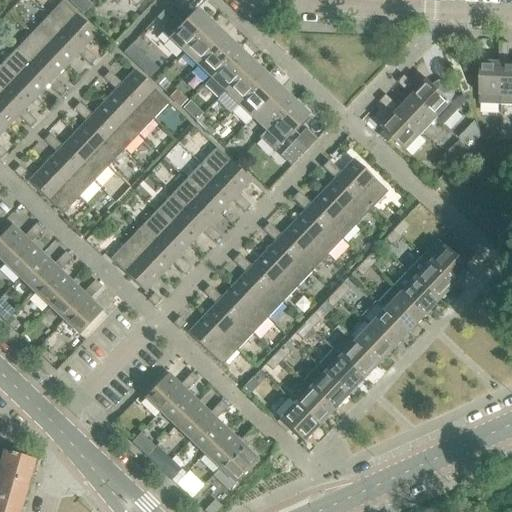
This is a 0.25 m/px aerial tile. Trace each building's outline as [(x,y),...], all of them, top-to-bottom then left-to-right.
[(84,0),(72,0),(69,3),(78,11),(86,2),(84,0)] [(142,0),(125,0),(135,9),(142,0)] [(61,2),(45,18),(80,51),(83,48),(95,35),(61,2)] [(164,10),(156,18),(166,27),(171,22),(174,19),(164,10)] [(181,53),(206,27),(209,24),(195,10),(177,28),(171,22),(166,27),(160,33),(181,53)] [(80,51),(45,18),(30,34),(65,67),(76,54),(82,60),(89,54),(83,48),(80,51)] [(206,27),(181,53),(195,66),(223,37),(209,24),(206,27)] [(65,67),(30,34),(15,50),(50,83),(53,79),(65,67)] [(223,37),(195,66),(209,79),(237,50),(223,37)] [(149,77),(159,67),(133,42),(123,52),(149,77)] [(499,44),(499,54),(508,54),(508,44),(499,44)] [(50,83),(15,50),(1,65),(35,98),(47,86),(53,91),(59,85),(53,79),(50,83)] [(217,100),(223,93),(248,67),(251,63),(237,50),(209,79),(203,86),(217,100)] [(89,54),(82,60),(89,66),(95,60),(89,54)] [(511,64),(508,64),(508,54),(499,54),(498,64),(503,64),(501,97),(500,97),(500,106),(511,106),(511,64)] [(248,67),(223,93),(237,106),(265,77),(251,63),(248,67)] [(503,64),(498,64),(481,63),(479,96),(500,97),(501,97),(503,64)] [(35,98),(1,65),(0,65),(0,94),(20,114),(23,111),(35,98)] [(133,71),(121,84),(115,79),(109,85),(115,91),(118,88),(152,120),(168,104),(133,71)] [(102,79),(109,85),(115,79),(108,72),(102,79)] [(251,119),(275,93),(279,90),(265,77),(237,106),(230,113),(244,126),(251,119)] [(404,77),(397,84),(406,92),(413,86),(404,77)] [(450,103),(453,96),(453,93),(443,83),(439,83),(433,87),(427,82),(418,91),(413,86),(406,92),(412,98),(436,120),(435,121),(443,128),(458,111),(450,103)] [(65,91),(59,85),(53,91),(59,98),(65,91)] [(152,120),(118,88),(115,91),(103,103),(137,136),(152,120)] [(279,90),(275,93),(251,119),(265,132),(293,103),(279,90)] [(20,114),(0,94),(0,124),(5,129),(17,117),(23,123),(29,116),(23,111),(20,114)] [(379,103),(387,110),(393,103),(386,96),(379,103)] [(436,120),(412,98),(400,110),(393,103),(387,110),(394,117),(397,113),(421,136),(435,121),(436,120)] [(137,136),(103,103),(91,116),(85,110),(79,116),(85,122),(88,119),(122,151),(137,136)] [(273,153),(304,120),(307,117),(293,103),(265,132),(258,139),(273,153)] [(72,110),(79,116),(85,110),(79,104),(72,110)] [(421,136),(397,113),(394,117),(382,130),(405,152),(421,136)] [(35,122),(29,116),(23,123),(29,129),(35,122)] [(122,151),(88,119),(85,122),(73,135),(107,167),(122,151)] [(43,142),(49,148),(55,141),(49,135),(43,142)] [(107,167),(73,135),(61,147),(55,141),(49,148),(55,153),(58,150),(92,183),(107,167)] [(310,146),(299,136),(291,144),(302,154),(310,146)] [(215,149),(199,165),(234,198),(237,195),(249,182),(215,149)] [(92,183),(58,150),(55,153),(43,166),(78,198),(92,183)] [(352,160),(340,173),(333,167),(327,174),(333,180),(337,177),(371,209),(386,193),(352,160)] [(321,168),(327,174),(333,167),(327,162),(321,168)] [(234,198),(199,165),(184,181),(219,214),(231,201),(237,207),(243,200),(237,195),(234,198)] [(19,166),(13,173),(19,179),(26,173),(19,166)] [(78,198),(43,166),(27,182),(62,215),(78,198)] [(371,209),(337,177),(333,180),(322,192),(356,225),(371,209)] [(219,214),(184,181),(170,197),(204,229),(207,226),(219,214)] [(356,225),(322,192),(310,205),(304,199),(297,205),(304,211),(307,208),(341,241),(356,225)] [(291,199),(297,205),(304,199),(297,193),(291,199)] [(204,229),(170,197),(155,212),(189,245),(201,232),(207,238),(213,232),(207,226),(204,229)] [(249,206),(243,200),(237,207),(243,213),(249,206)] [(341,241),(307,208),(304,211),(292,224),(326,256),(341,241)] [(189,245),(155,212),(140,228),(174,260),(177,257),(189,245)] [(402,221),(393,230),(399,237),(408,227),(402,221)] [(261,231),(268,237),(274,230),(268,224),(261,231)] [(326,256),(292,224),(280,236),(274,230),(268,237),(274,243),(277,239),(311,272),(326,256)] [(35,225),(29,231),(35,237),(41,231),(35,225)] [(0,236),(0,262),(3,265),(26,240),(23,237),(11,226),(0,236)] [(174,260),(140,228),(125,243),(159,276),(171,264),(177,270),(183,263),(177,257),(174,260)] [(393,230),(384,240),(391,246),(399,237),(393,230)] [(26,240),(3,265),(18,279),(41,254),(30,243),(35,237),(29,231),(23,237),(26,240)] [(213,232),(207,238),(213,244),(219,238),(213,232)] [(311,272),(277,239),(274,243),(262,255),(296,288),(311,272)] [(467,270),(436,241),(421,257),(427,263),(451,286),(467,270)] [(159,276),(125,243),(109,260),(143,293),(159,276)] [(372,252),(363,262),(370,268),(379,259),(372,252)] [(65,253),(58,259),(65,265),(71,259),(65,253)] [(41,254),(18,279),(32,293),(56,268),(53,265),(41,254)] [(232,262),(238,268),(244,261),(238,255),(232,262)] [(296,288),(262,255),(250,267),(244,261),(238,268),(244,274),(247,271),(281,303),(296,288)] [(451,286),(427,263),(421,257),(406,273),(436,302),(451,286)] [(56,268),(32,293),(47,307),(71,283),(59,272),(65,265),(58,259),(53,265),(56,268)] [(370,268),(363,262),(354,271),(361,277),(370,268)] [(190,269),(183,263),(177,270),(183,276),(190,269)] [(281,303),(247,271),(244,274),(232,286),(266,319),(281,303)] [(436,302),(406,273),(391,288),(421,317),(436,302)] [(94,281),(88,287),(95,294),(101,287),(94,281)] [(71,283),(47,307),(62,321),(85,297),(82,294),(71,283)] [(349,290),(342,284),(333,293),(340,299),(349,290)] [(266,319),(232,286),(220,299),(214,293),(208,299),(214,305),(217,302),(251,334),(266,319)] [(85,297),(62,321),(78,336),(101,311),(89,300),(95,294),(88,287),(82,294),(85,297)] [(202,293),(208,299),(214,293),(208,287),(202,293)] [(421,317),(391,288),(376,304),(383,310),(407,333),(421,317)] [(333,293),(324,302),(331,309),(340,299),(333,293)] [(154,307),(160,300),(153,294),(147,301),(154,307)] [(251,334),(217,302),(214,305),(202,317),(237,350),(251,334)] [(407,333),(383,310),(368,326),(392,349),(407,333)] [(312,315),(303,324),(310,331),(319,321),(312,315)] [(237,350),(202,317),(187,334),(221,366),(237,350)] [(178,318),(172,325),(179,331),(185,324),(178,318)] [(303,324),(294,334),(301,340),(310,331),(303,324)] [(392,349),(368,326),(353,342),(377,364),(392,349)] [(377,364),(353,342),(338,357),(362,380),(377,364)] [(282,346),(273,356),(280,362),(289,353),(282,346)] [(362,380),(338,357),(331,351),(316,367),(323,373),(347,396),(362,380)] [(273,356),(264,365),(271,371),(280,362),(273,356)] [(347,396),(323,373),(316,367),(301,382),(308,389),(332,411),(347,396)] [(191,373),(185,380),(191,386),(197,379),(191,373)] [(143,399),(159,413),(182,389),(179,386),(167,374),(143,399)] [(251,379),(243,387),(250,394),(258,385),(251,379)] [(182,389),(159,413),(174,427),(197,403),(186,392),(191,386),(185,380),(179,386),(182,389)] [(332,411),(308,389),(293,404),(317,427),(332,411)] [(220,401),(214,408),(221,414),(227,408),(220,401)] [(197,403),(174,427),(188,442),(212,417),(209,414),(197,403)] [(317,427),(293,404),(278,420),(302,443),(317,427)] [(212,417),(188,442),(203,456),(227,431),(215,420),(221,414),(214,408),(209,414),(212,417)] [(250,430),(244,436),(251,442),(256,436),(250,430)] [(227,431),(203,456),(218,470),(241,445),(238,442),(227,431)] [(241,445),(218,470),(211,477),(227,492),(257,460),(245,448),(251,442),(244,436),(238,442),(241,445)] [(3,452),(0,461),(0,474),(27,482),(33,461),(3,452)] [(170,461),(160,472),(170,482),(181,471),(170,461)] [(27,482),(0,474),(0,499),(20,505),(27,482)] [(18,511),(20,505),(0,499),(0,511),(18,511)] [(213,502),(202,511),(217,511),(220,509),(213,502)]
